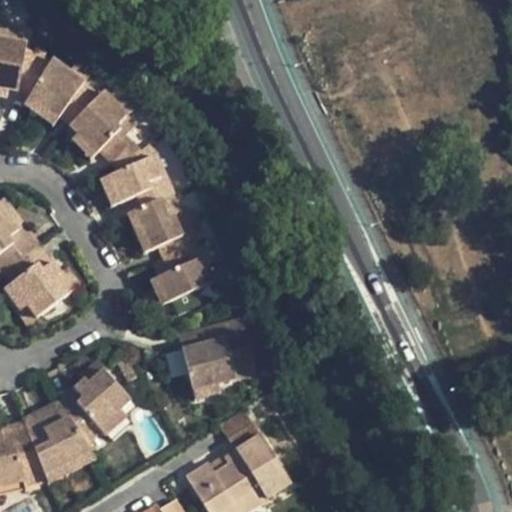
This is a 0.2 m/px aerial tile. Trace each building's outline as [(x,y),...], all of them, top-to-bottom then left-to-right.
[(0,88),(5,89),(18,91),(19,84),(25,49),(26,44),(14,42),(15,35),(0,32),(0,88)] [(50,64),(25,49),(19,84),(33,92),(50,64)] [(82,86),(89,76),(74,67),(71,71),(53,60),(31,99),(60,116),(63,112),(82,86)] [(79,60),(74,67),(89,76),(94,69),(79,60)] [(29,98),(33,92),(19,84),(18,91),(29,98)] [(82,86),(63,112),(72,125),(96,99),(82,86)] [(70,130),(95,153),(97,151),(117,129),(124,135),(135,126),(127,119),(115,107),(103,96),(70,130)] [(54,124),(59,118),(60,116),(31,99),(26,107),(54,124)] [(119,102),(115,107),(127,119),(132,114),(119,102)] [(69,128),(72,125),(63,112),(60,116),(59,118),(69,128)] [(139,149),(124,135),(117,129),(97,151),(109,163),(139,149)] [(88,161),(95,153),(70,130),(62,137),(88,161)] [(163,158),(157,161),(165,180),(171,178),(163,158)] [(154,185),(165,180),(157,161),(110,180),(121,207),(139,199),(148,196),(157,192),(154,185)] [(179,197),(171,178),(165,180),(154,185),(157,192),(148,196),(153,208),(179,197)] [(113,210),(121,207),(110,180),(101,183),(113,210)] [(144,212),(153,208),(148,196),(139,199),(144,212)] [(0,199),(0,215),(14,234),(21,228),(0,199)] [(178,199),(171,202),(187,240),(194,237),(178,199)] [(187,240),(171,202),(140,215),(155,253),(161,251),(187,240)] [(14,234),(0,215),(0,273),(1,274),(36,248),(21,228),(14,234)] [(146,257),(155,253),(140,215),(130,220),(146,257)] [(194,237),(187,240),(161,251),(166,263),(200,249),(195,237),(194,237)] [(222,262),(214,244),(200,250),(205,262),(208,269),(222,262)] [(10,287),(8,288),(25,310),(34,322),(72,294),(59,277),(36,248),(1,274),(10,287)] [(200,250),(166,264),(172,276),(205,262),(200,250)] [(216,289),(208,269),(205,262),(172,276),(160,281),(172,308),(216,289)] [(65,272),(59,277),(72,294),(78,290),(65,272)] [(165,311),(172,308),(160,281),(154,284),(165,311)] [(18,315),(25,310),(8,288),(2,293),(18,315)] [(221,387),(239,383),(236,371),(256,365),(245,321),(213,329),(216,345),(185,353),(195,394),(221,387)] [(181,337),(185,353),(216,345),(213,329),(181,337)] [(183,350),(167,352),(169,375),(185,374),(183,350)] [(259,377),(256,365),(236,371),(239,383),(259,377)] [(88,382),(91,386),(94,391),(113,377),(106,369),(88,382)] [(94,391),(91,386),(81,395),(87,404),(80,409),(96,430),(100,435),(123,418),(137,408),(113,377),(94,391)] [(223,396),(221,387),(195,394),(197,403),(223,396)] [(87,404),(81,395),(65,407),(84,440),(96,430),(80,409),(87,404)] [(28,427),(30,432),(43,425),(47,431),(58,425),(54,419),(66,413),(63,408),(28,427)] [(220,426),(229,440),(252,425),(244,411),(220,426)] [(49,482),(93,459),(66,413),(54,419),(58,425),(47,431),(61,457),(43,466),(49,482)] [(130,427),(123,418),(100,435),(107,444),(130,427)] [(43,425),(30,432),(43,466),(61,457),(47,431),(43,425)] [(248,511),(291,485),(252,425),(229,440),(236,453),(224,460),(228,466),(215,474),(210,466),(209,465),(186,479),(206,511),(248,511)] [(0,442),(6,441),(30,436),(28,431),(0,436),(0,442)] [(30,436),(6,441),(8,450),(19,448),(26,479),(44,474),(30,436)] [(0,489),(27,483),(26,479),(19,448),(8,450),(6,441),(0,442),(0,489)] [(222,458),(210,466),(215,474),(228,466),(224,460),(222,458)] [(97,465),(93,459),(49,482),(51,489),(97,465)] [(0,489),(0,498),(29,491),(28,487),(47,482),(44,474),(26,479),(27,483),(0,489)] [(181,511),(174,501),(159,510),(157,508),(150,511),(181,511)]
